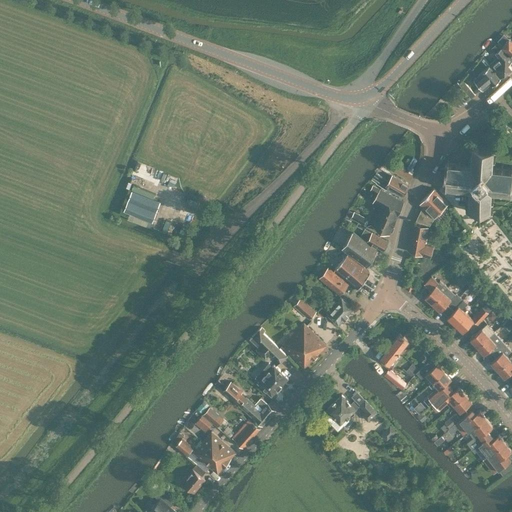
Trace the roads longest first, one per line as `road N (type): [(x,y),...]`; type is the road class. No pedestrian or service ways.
road 1 (unclassified): [(44,511),(225,289),(368,93)]
road 2 (unclassified): [(191,511),(393,288)]
road 3 (secondary): [(368,93),(331,89),(90,0)]
road 4 (tertiary): [(511,410),(393,288)]
road 5 (tertiary): [(393,288),(416,192),(446,130)]
road 6 (secondary): [(368,93),(463,0)]
